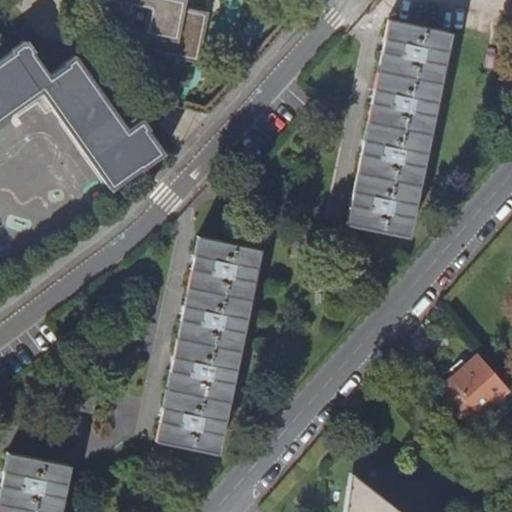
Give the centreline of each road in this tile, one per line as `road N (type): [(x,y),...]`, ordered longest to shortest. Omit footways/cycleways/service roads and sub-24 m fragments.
road 1 (residential): [(0,338),(165,206),(347,0)]
road 2 (residential): [(211,511),(511,172)]
